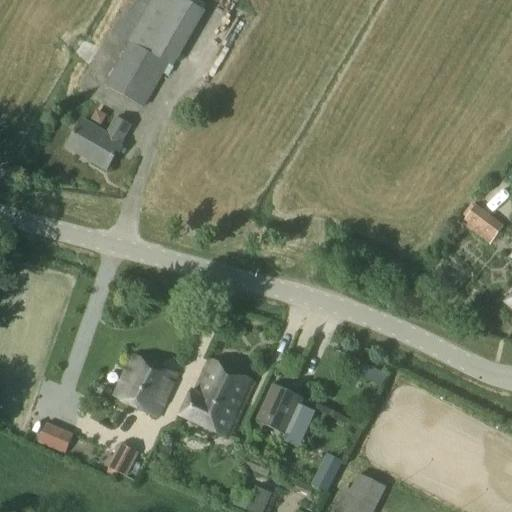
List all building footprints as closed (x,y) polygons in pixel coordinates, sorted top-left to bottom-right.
[(204,10),(185,0),(153,0),(105,86),(143,108),(168,64),(173,67),(204,10)] [(67,147),(108,171),(123,144),(121,144),(131,126),(117,118),(107,135),(82,121),(67,147)] [(461,224),(489,245),(503,226),(475,205),(461,224)] [(113,399),(158,420),(177,377),(135,358),(123,379),(113,399)] [(181,416),(232,439),(257,382),(210,360),(195,392),(193,391),(181,416)] [(259,422),(283,434),(299,398),(274,385),(259,422)] [(48,422),(40,443),(68,454),(76,434),(48,422)] [(117,472),(127,477),(138,454),(120,445),(108,468),(110,469),(117,472)] [(242,467),(267,478),(270,472),(245,461),(242,467)] [(323,468),(315,485),(327,491),(336,474),(323,468)] [(338,511),(373,511),(386,488),(359,473),(338,511)] [(112,511),(117,499),(78,483),(66,511),(112,511)] [(246,511),(249,511),(263,511),(272,494),(257,487),(246,511)]
